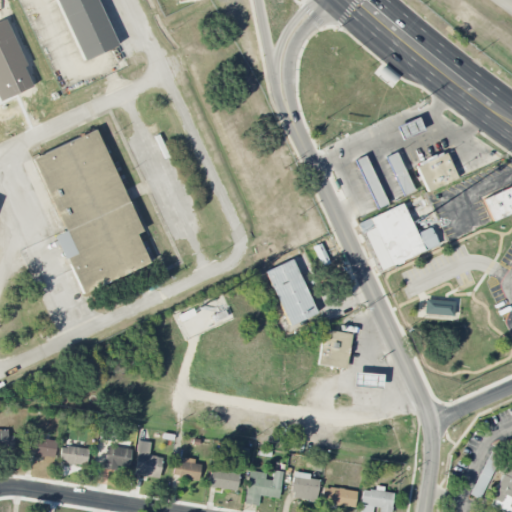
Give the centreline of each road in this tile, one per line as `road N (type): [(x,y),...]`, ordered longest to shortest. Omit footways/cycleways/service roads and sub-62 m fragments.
road 1 (tertiary): [(295,129),(428,410),(433,466),(425,511)]
road 2 (residential): [(10,211),(0,246),(6,371),(208,273)]
road 3 (residential): [(208,273),(236,259),(239,232),(169,75)]
road 4 (residential): [(208,273),(126,95)]
road 5 (primary): [(511,120),(362,0)]
road 6 (residential): [(0,152),(169,75)]
road 7 (residential): [(0,490),(174,511)]
road 8 (residential): [(73,338),(0,191)]
road 9 (tertiary): [(295,129),(291,55),(337,0)]
